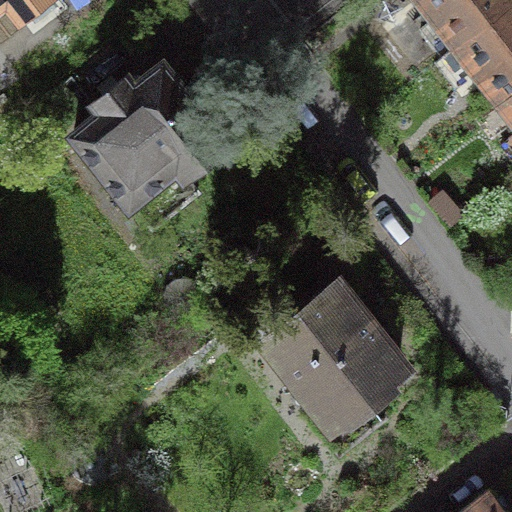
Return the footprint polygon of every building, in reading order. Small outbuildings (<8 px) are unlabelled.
[(7,0),(22,19),(39,6),(46,0),(7,0)] [(511,0),(420,0),(456,45),(511,0)] [(511,0),(456,45),(499,100),(511,89),(511,0)] [(102,109),(74,132),(129,202),(132,200),(152,225),(198,189),(184,172),(224,140),(162,61),(134,84),(128,76),(112,89),(96,101),(102,109)] [(511,89),(499,100),(511,116),(511,89)] [(193,280),(184,276),(175,278),(167,284),(164,292),(165,302),(171,309),(180,313),(189,312),(197,306),(201,297),(199,287),(196,284),(193,280)] [(340,286),(271,340),(328,414),(317,422),(339,450),(385,414),(364,388),(399,361),(369,323),(340,286)] [(29,386),(5,406),(31,439),(55,419),(43,404),(29,386)] [(461,511),(459,511),(507,511),(489,489),(461,511)]
